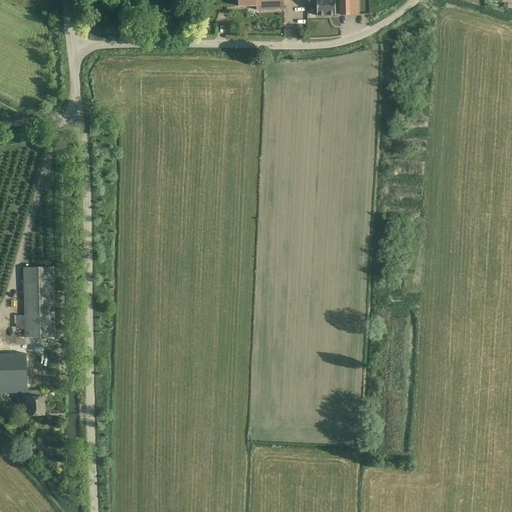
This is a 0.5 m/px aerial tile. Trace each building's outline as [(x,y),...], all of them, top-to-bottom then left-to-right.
[(285,9),(284,0),(237,0),(238,6),(256,6),(256,10),(285,9)] [(308,0),(308,4),(316,4),(317,16),(335,15),(334,0),(308,0)] [(340,0),(341,15),(358,14),(358,0),(340,0)] [(103,15),(97,11),(94,17),(99,20),(103,15)] [(90,126),(91,135),(98,134),(98,125),(90,126)] [(55,344),(53,267),(23,268),(24,315),(16,316),(16,329),(25,329),(25,338),(32,338),(33,345),(55,344)] [(26,353),(26,347),(0,347),(0,393),(20,393),(21,405),(27,405),(28,415),(44,414),(44,396),(39,396),(39,391),(27,391),(26,353)]
